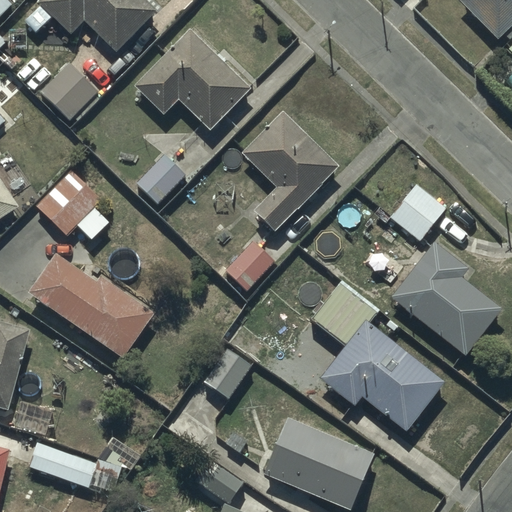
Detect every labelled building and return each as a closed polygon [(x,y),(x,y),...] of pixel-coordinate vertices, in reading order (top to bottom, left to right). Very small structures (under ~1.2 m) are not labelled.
[(0,0),(0,26),(15,13),(1,0),(0,0)] [(156,18),(137,0),(47,0),(34,13),(69,47),(85,30),(116,60),(156,18)] [(511,0),(464,0),(459,6),(498,47),(505,40),(509,45),(511,42),(511,0)] [(251,97),(191,38),(136,93),(164,121),(179,105),(212,137),(251,97)] [(71,128),(99,99),(64,66),(36,96),(71,128)] [(275,240),(339,175),(286,121),(243,160),(278,196),(254,219),(275,240)] [(166,160),(137,190),(160,212),(189,183),(185,178),(190,173),(176,160),(171,165),(166,160)] [(21,190),(7,167),(0,171),(0,227),(21,215),(10,197),(21,190)] [(92,247),(109,229),(93,214),(102,205),(72,175),(37,209),(68,240),(77,232),(92,247)] [(446,214),(417,190),(392,220),(421,244),(446,214)] [(275,268),(253,249),(226,281),(248,299),(275,268)] [(470,279),(435,250),(392,303),(448,348),(437,361),(452,373),(461,362),(465,365),(503,318),(464,286),(470,279)] [(54,263),(29,301),(125,366),(155,322),(99,284),(94,290),(54,263)] [(344,353),(320,385),(355,413),(361,406),(406,441),(446,391),(371,331),(380,319),(343,289),(313,327),(344,353)] [(0,414),(7,417),(31,339),(0,329),(0,414)] [(223,354),(202,388),(231,406),(252,372),(223,354)] [(354,511),(375,460),(287,426),(264,483),(337,511),(354,511)] [(103,469),(38,449),(30,473),(95,493),(103,469)] [(0,499),(10,457),(0,454),(0,499)] [(211,466),(197,485),(230,509),(244,490),(211,466)]
